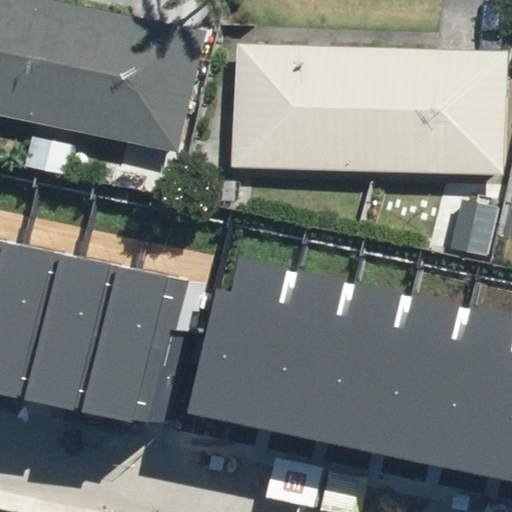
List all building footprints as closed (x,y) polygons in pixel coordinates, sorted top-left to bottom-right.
[(213,36),(34,0),(0,0),(0,121),(188,159),(213,36)] [(511,65),(511,55),(241,48),(241,59),(231,58),(230,89),(241,90),(239,173),(509,181),(511,65)] [(0,393),(2,394),(36,247),(0,238),(0,393)] [(2,394),(60,407),(94,260),(36,247),(2,394)] [(60,407),(118,421),(152,273),(94,260),(60,407)] [(118,421),(176,434),(210,286),(152,273),(118,421)] [(214,413),(271,425),(297,306),(239,294),(214,413)] [(271,425),(329,437),(354,319),(297,306),(271,425)] [(329,437),(386,450),(411,331),(354,319),(329,437)] [(386,450),(443,462),(469,343),(411,331),(386,450)] [(443,462),(501,474),(511,422),(511,352),(469,343),(443,462)] [(511,422),(501,474),(511,476),(511,422)]
